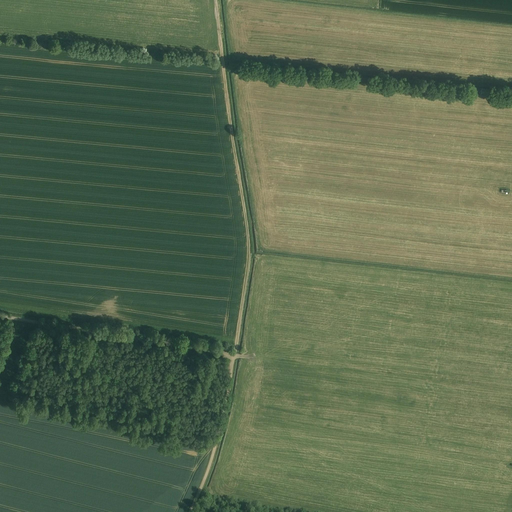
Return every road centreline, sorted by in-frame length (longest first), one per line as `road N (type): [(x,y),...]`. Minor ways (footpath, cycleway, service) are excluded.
road 1 (track): [(0,315),(233,355),(216,447),(189,511)]
road 2 (track): [(233,355),(249,245),(216,0)]
